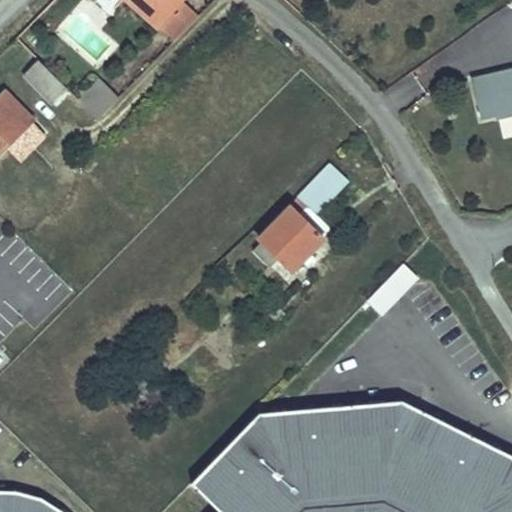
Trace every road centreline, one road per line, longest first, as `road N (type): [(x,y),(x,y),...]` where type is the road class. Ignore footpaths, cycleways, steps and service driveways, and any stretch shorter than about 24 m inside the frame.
road 1 (residential): [(261,0),(372,98),(511,337)]
road 2 (unknown): [(372,98),(511,35)]
